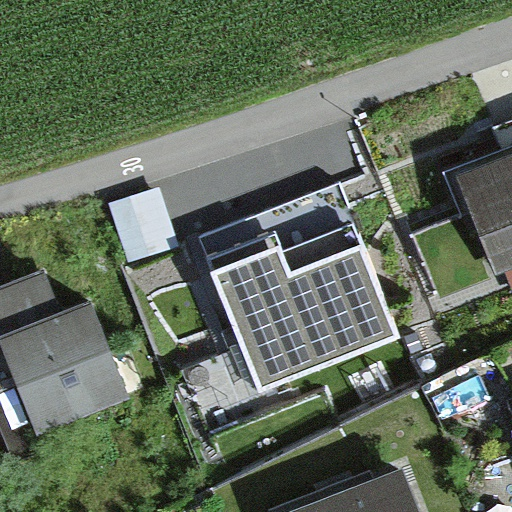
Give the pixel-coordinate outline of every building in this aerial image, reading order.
[(511,155),(466,172),(507,282),(511,280),(511,155)] [(140,265),(180,250),(158,191),(117,207),(140,265)] [(288,266),(276,236),(268,239),(250,246),(246,248),(228,254),(218,258),(262,375),(392,326),(359,240),(288,266)] [(124,384),(88,291),(5,322),(41,415),(124,384)] [(222,429),(271,405),(226,311),(176,335),(222,429)] [(425,511),(410,470),(296,511),(425,511)]
